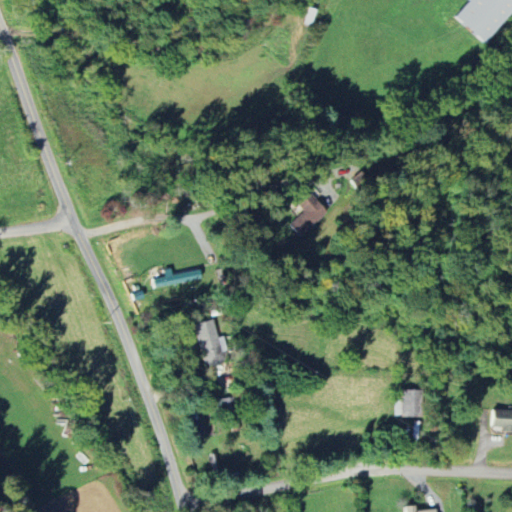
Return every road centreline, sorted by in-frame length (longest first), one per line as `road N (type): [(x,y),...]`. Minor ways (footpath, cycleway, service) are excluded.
road 1 (residential): [(184,511),(148,395),(4,30)]
road 2 (residential): [(182,500),(382,465),(511,470)]
